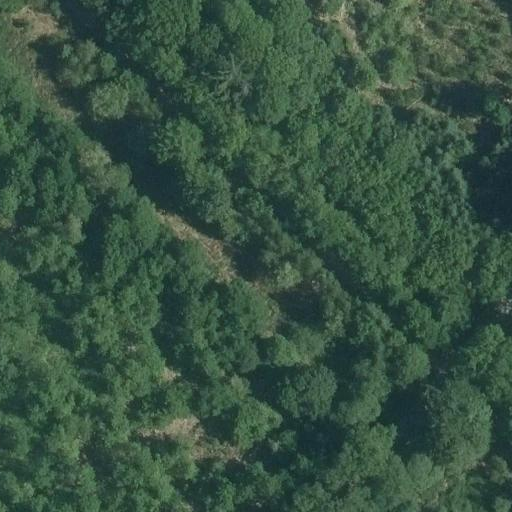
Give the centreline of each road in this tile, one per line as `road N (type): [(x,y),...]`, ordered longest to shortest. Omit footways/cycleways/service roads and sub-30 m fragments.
road 1 (track): [(67,0),(511,445)]
road 2 (unclassified): [(337,511),(511,305)]
